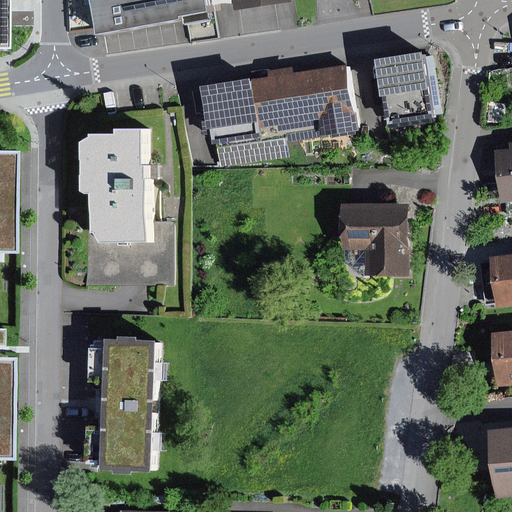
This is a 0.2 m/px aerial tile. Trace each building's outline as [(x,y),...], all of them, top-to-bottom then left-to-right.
[(99,0),(105,32),(223,12),(220,0),(99,0)] [(299,0),(239,0),(241,12),(300,2),(299,0)] [(435,54),(389,60),(399,121),(445,114),(435,54)] [(329,111),(332,132),(368,126),(365,105),(367,105),(359,62),(265,78),(272,121),(329,111)] [(271,135),(265,78),(216,84),(223,141),(271,135)] [(157,131),(104,132),(105,241),(158,240),(157,131)] [(16,140),(0,139),(0,250),(15,250),(16,140)] [(374,277),(422,276),(422,234),(419,234),(419,201),(352,202),(352,250),(374,250),(374,277)] [(511,255),(490,259),(496,306),(511,303),(511,255)] [(102,371),(118,371),(116,427),(99,426),(97,460),(115,461),(114,471),(165,473),(170,337),(119,335),(119,345),(102,345),(102,371)] [(511,426),(498,428),(506,498),(511,497),(511,426)]
